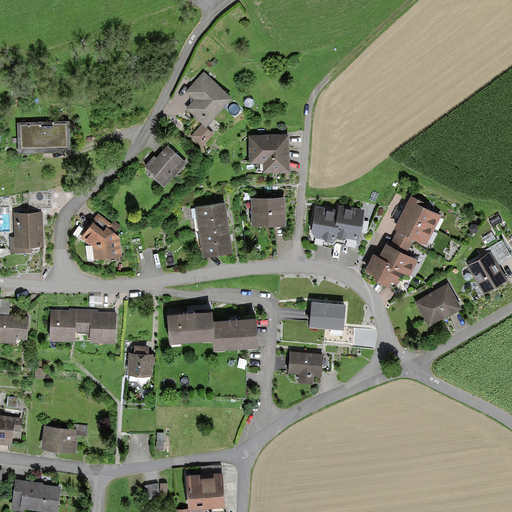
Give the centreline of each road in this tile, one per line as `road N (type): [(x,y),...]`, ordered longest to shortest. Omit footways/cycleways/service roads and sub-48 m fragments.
road 1 (residential): [(65,284),(66,216),(135,149),(191,39),(230,0)]
road 2 (residential): [(264,435),(273,307),(264,299),(141,281)]
road 3 (residential): [(300,265),(311,98),(333,72)]
road 4 (residential): [(141,281),(300,265)]
road 5 (residential): [(264,435),(403,362)]
road 6 (residential): [(300,265),(323,265),(366,290),(403,362)]
road 7 (residential): [(101,470),(244,451)]
road 8 (residential): [(511,421),(403,362)]
road 9 (residential): [(403,362),(511,306)]
